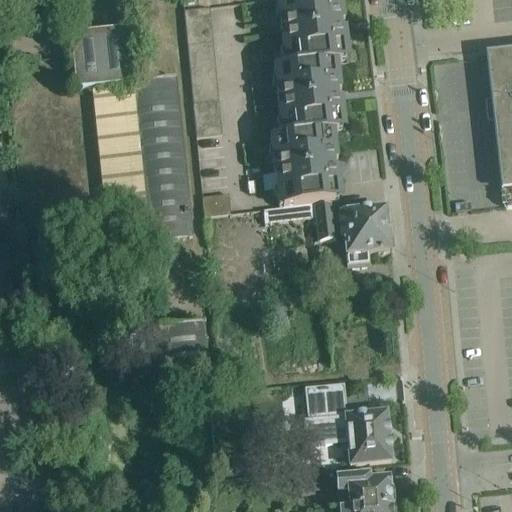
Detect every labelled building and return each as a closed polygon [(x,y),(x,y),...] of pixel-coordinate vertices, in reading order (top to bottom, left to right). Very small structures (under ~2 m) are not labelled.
[(283,210),(314,207),(334,204),(332,187),(340,186),(338,173),(330,174),(329,165),(337,164),(335,151),(327,152),(325,136),(336,135),(334,117),(343,116),(341,104),(334,104),(333,95),(340,94),(339,82),(330,83),(328,66),(341,65),(338,47),(346,46),(345,34),(337,35),(336,25),(344,24),(342,12),(334,13),(332,0),(291,0),(280,1),(283,19),(279,20),(285,70),(276,71),(278,88),(274,89),(280,139),(273,140),(275,157),(272,158),(276,192),(280,191),(283,210)] [(209,10),(183,13),(196,141),(221,138),(209,10)] [(127,30),(71,36),(76,92),(91,90),(131,84),(132,84),(127,30)] [(511,54),(488,57),(493,102),(488,102),(486,104),(488,123),(490,124),(496,124),(505,211),(511,209),(511,54)] [(439,62),(441,113),(462,112),(460,62),(439,62)] [(131,84),(148,243),(192,239),(175,79),(132,84),(131,84)] [(203,220),(223,218),(230,217),(228,198),(201,200),(203,220)] [(365,200),(334,204),(336,217),(339,217),(364,215),(366,214),(365,200)] [(335,242),(331,206),(316,209),(317,221),(318,243),(335,242)] [(316,209),(289,212),(291,224),(317,221),(316,209)] [(367,256),(391,254),(389,235),(386,236),(384,213),(366,214),(364,215),(339,217),(341,240),(344,240),(347,266),(353,271),(365,270),(368,266),(367,256)] [(6,244),(0,244),(0,271),(10,270),(6,244)] [(281,312),(267,314),(269,331),(283,329),(281,312)] [(210,375),(205,324),(157,328),(162,380),(210,375)] [(322,392),(305,393),(307,424),(305,424),(307,449),(347,445),(349,468),(390,464),(386,415),(346,419),(344,387),(321,389),(322,392)] [(338,511),(394,506),(393,491),(389,488),(389,479),(369,480),(369,476),(335,479),(338,511)]
